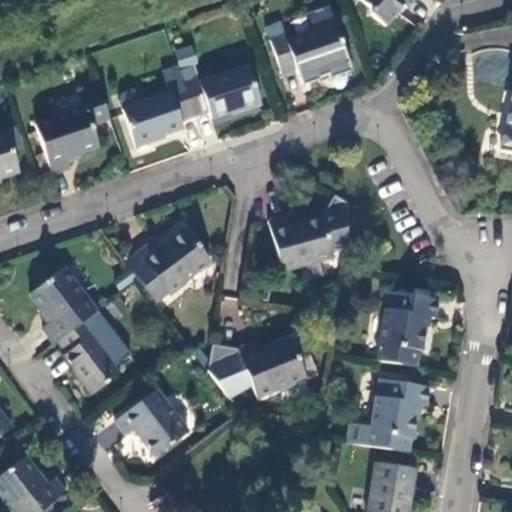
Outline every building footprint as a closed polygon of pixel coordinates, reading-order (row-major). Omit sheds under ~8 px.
[(360,0),(359,1),(370,10),(371,17),(387,29),(404,7),(408,10),(415,0),(360,0)] [(290,42),(288,37),(272,42),(283,74),(297,70),(299,76),(327,68),(328,72),(350,65),(337,27),(290,42)] [(182,78),(183,81),(199,75),(196,67),(180,72),(182,78)] [(184,85),(195,117),(209,112),(211,118),(240,108),(241,111),(262,104),(249,67),(202,83),(201,79),(184,85)] [(180,72),(179,68),(162,74),(165,84),(182,78),(180,72)] [(184,85),(201,79),(199,75),(183,81),(184,85)] [(181,122),(195,117),(184,85),(183,81),(182,78),(165,84),(169,95),(144,103),(141,94),(135,90),(125,94),(122,102),(137,147),(157,140),(156,137),(183,128),(181,122)] [(93,125),(110,118),(98,86),(80,92),(85,107),(36,125),(53,174),(71,168),(68,159),(101,147),(93,125)] [(511,157),(511,111),(502,155),(511,157)] [(0,178),(19,172),(6,133),(0,134),(0,178)] [(289,228),(286,218),(269,222),(283,271),(334,257),(323,218),(289,228)] [(147,248),(127,265),(139,281),(158,305),(171,295),(172,295),(214,262),(188,230),(161,252),(154,243),(147,248)] [(43,329),(56,345),(59,343),(87,321),(98,313),(64,270),(31,296),(51,323),(43,329)] [(378,363),(419,369),(422,350),(428,318),(437,319),(439,301),(389,292),(378,363)] [(98,335),(87,321),(59,343),(70,356),(67,358),(95,394),(122,373),(94,338),(98,335)] [(259,352),(256,343),(238,351),(212,346),(208,372),(229,399),(241,390),(254,385),(260,399),(310,378),(293,339),(259,352)] [(350,445),(408,454),(411,439),(412,439),(418,406),(426,408),(430,389),(379,381),(371,428),(353,424),(350,445)] [(190,433),(158,392),(119,421),(130,435),(135,432),(155,459),(190,433)] [(0,438),(12,429),(0,413),(0,438)] [(0,494),(13,511),(38,511),(60,495),(65,492),(54,477),(46,483),(25,456),(0,474),(0,494)] [(407,511),(414,471),(375,465),(366,511),(407,511)] [(60,495),(38,511),(48,511),(64,501),(60,495)]
